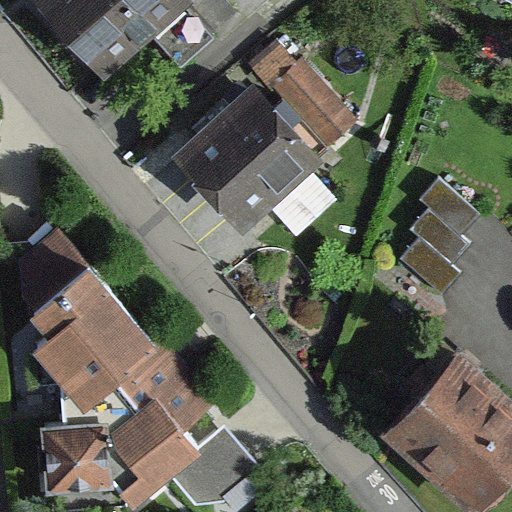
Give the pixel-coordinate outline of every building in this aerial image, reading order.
[(193,3),(190,0),(33,0),(31,2),(71,45),(87,64),(104,83),(154,39),(181,69),(215,38),(188,8),(193,3)] [(276,88),(328,148),(359,120),(302,56),(298,60),(277,37),(248,63),(273,91),(276,88)] [(172,159),(243,237),(324,164),(253,85),(172,159)] [(400,258),(441,294),(460,272),(452,265),(470,244),(461,236),(480,214),(439,178),(420,200),(430,208),(411,230),(419,236),(400,258)] [(111,434),(189,371),(163,339),(156,346),(59,227),(21,258),(23,298),(34,317),(31,320),(45,339),(32,355),(61,388),(62,427),(110,425),(111,434)] [(467,511),(484,511),(511,482),(511,401),(459,354),(384,437),(467,511)] [(41,429),(47,496),(115,492),(135,511),(173,481),(195,504),(227,502),(263,471),(223,424),(198,448),(187,433),(216,407),(189,371),(111,434),(110,425),(62,427),(41,429)]
